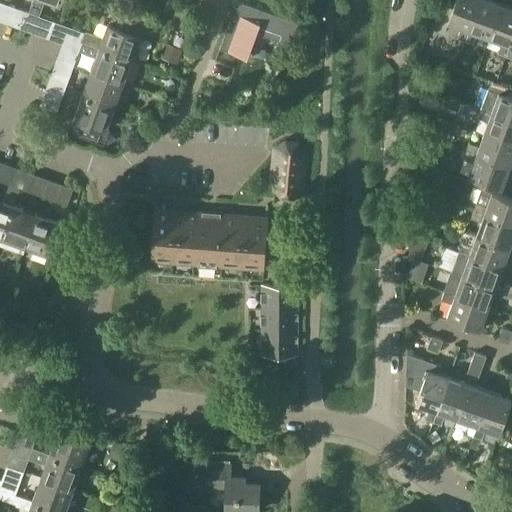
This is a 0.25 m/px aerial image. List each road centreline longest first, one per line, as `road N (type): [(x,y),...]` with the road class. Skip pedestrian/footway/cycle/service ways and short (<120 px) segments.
road 1 (residential): [(377,434),(403,0)]
road 2 (residential): [(315,418),(89,390)]
road 3 (residential): [(113,181),(177,117),(222,0)]
road 4 (residential): [(89,390),(113,181)]
road 5 (residential): [(317,278),(315,418)]
road 6 (residential): [(487,511),(377,434)]
